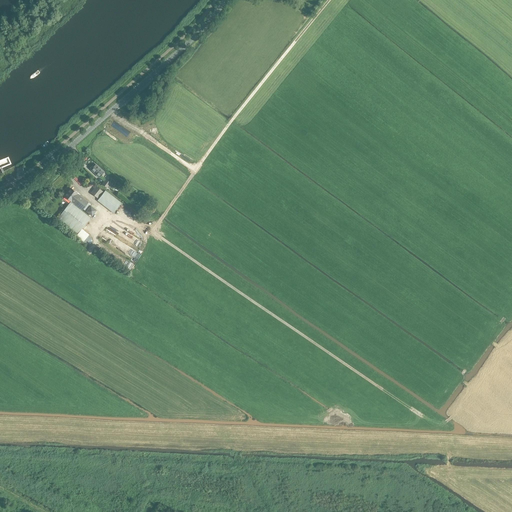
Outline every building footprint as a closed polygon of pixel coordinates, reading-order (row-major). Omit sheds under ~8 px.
[(91,170),(99,177),(104,172),(95,164),(91,170)] [(102,184),(107,187),(110,183),(105,179),(102,184)] [(96,186),(91,192),(98,198),(103,192),(96,186)] [(64,196),(82,210),(88,202),(70,188),(64,196)] [(113,213),(114,213),(121,203),(105,191),(97,201),(113,213)] [(77,234),(81,228),(90,218),(70,202),(58,218),(77,234)] [(92,216),(96,210),(91,206),(87,211),(92,216)]
